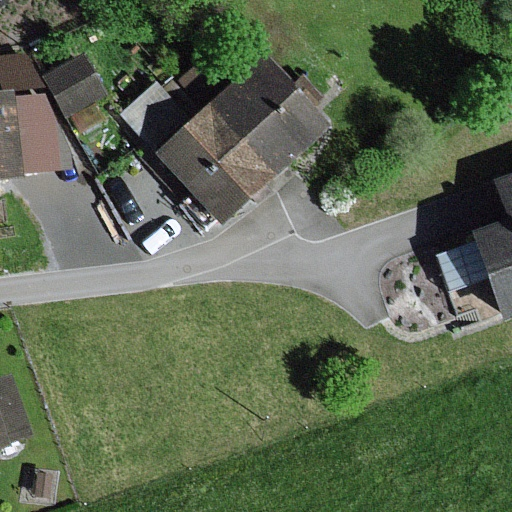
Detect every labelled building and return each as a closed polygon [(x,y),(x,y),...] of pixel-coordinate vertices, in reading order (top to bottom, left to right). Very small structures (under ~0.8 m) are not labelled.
[(85,53),(42,77),(66,120),(109,96),(85,53)] [(265,54),(156,153),(192,192),(181,202),(209,232),(219,222),(223,226),(332,126),(265,54)] [(156,83),(121,115),(152,150),(198,109),(172,80),(161,89),(156,83)] [(0,91),(0,181),(25,179),(24,174),(77,171),(45,95),(15,97),(15,89),(0,91)] [(475,233),(506,318),(511,315),(511,176),(494,182),(508,221),(475,233)] [(0,451),(15,446),(0,401),(0,451)]
